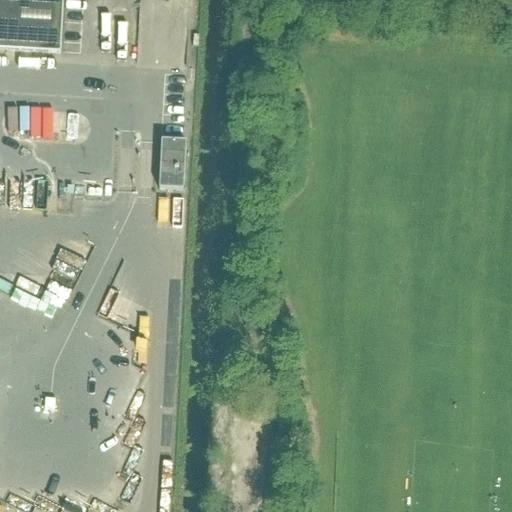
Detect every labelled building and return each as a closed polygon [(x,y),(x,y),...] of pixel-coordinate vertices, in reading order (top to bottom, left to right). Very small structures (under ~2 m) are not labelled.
[(0,0),(0,52),(61,56),(63,0),(0,0)] [(50,139),(51,113),(39,113),(38,139),(50,139)] [(166,144),(161,143),(158,192),(183,193),(186,145),(166,144)] [(43,202),(56,205),(60,189),(47,186),(43,202)] [(161,220),(184,220),(184,199),(161,199),(161,220)]
